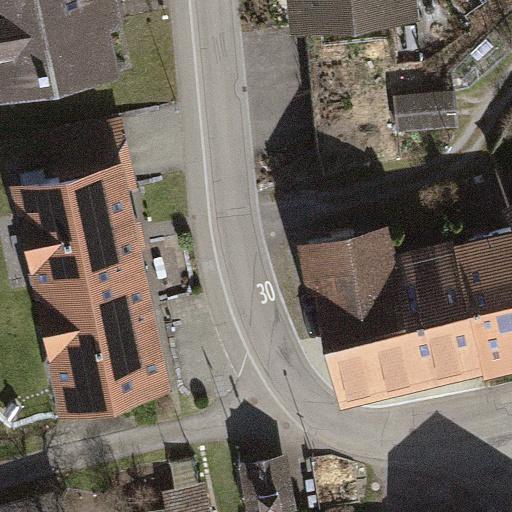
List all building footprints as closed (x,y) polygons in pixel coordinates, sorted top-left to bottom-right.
[(0,0),(0,105),(110,84),(100,36),(113,34),(106,0),(0,0)] [(414,0),(280,0),(282,25),(416,14),(414,0)] [(453,87),(395,92),(399,135),(457,129),(453,87)] [(128,183),(114,119),(56,131),(63,165),(21,174),(44,281),(136,262),(120,185),(128,183)] [(511,200),(501,207),(511,225),(511,200)] [(477,361),(448,238),(388,252),(380,220),(300,239),(336,394),(477,361)] [(448,238),(477,361),(511,353),(511,251),(506,225),(448,238)] [(136,262),(44,281),(67,398),(162,378),(136,262)] [(283,455),(248,462),(256,505),(291,499),(283,455)] [(206,511),(202,484),(167,491),(170,511),(206,511)]
